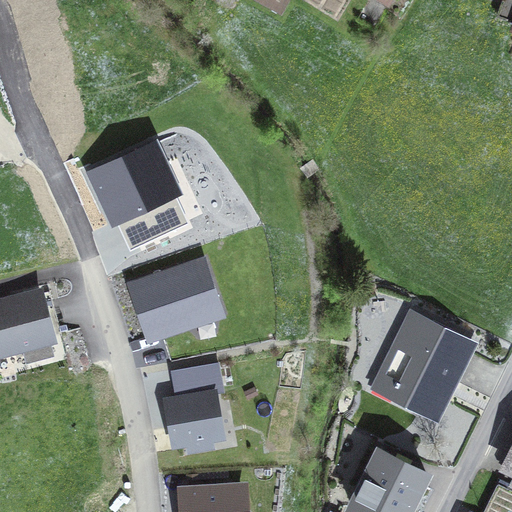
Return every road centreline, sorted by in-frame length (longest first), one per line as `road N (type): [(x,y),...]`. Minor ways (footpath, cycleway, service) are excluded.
road 1 (residential): [(102,289),(141,447),(148,511)]
road 2 (unclassified): [(511,386),(451,511)]
